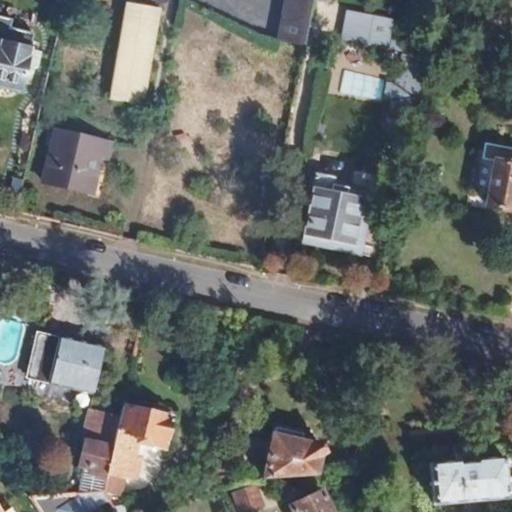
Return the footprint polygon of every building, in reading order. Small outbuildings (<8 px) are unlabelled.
[(312,4),(312,0),(285,0),(281,20),(307,26),(312,4)] [(141,108),(157,13),(127,8),(109,102),(141,108)] [(384,53),(390,25),(346,17),(341,45),(384,53)] [(305,37),(307,26),(281,20),(277,43),(303,48),(305,37)] [(15,40),(0,36),(0,87),(19,92),(25,68),(37,71),(41,53),(14,46),(15,40)] [(413,125),(422,78),(422,75),(398,70),(396,82),(391,107),(388,120),(413,125)] [(391,107),(396,82),(389,81),(384,106),(391,107)] [(107,164),(111,148),(56,134),(43,184),(88,195),(96,162),(107,164)] [(511,161),(494,159),(484,206),(509,210),(511,195),(511,161)] [(332,181),(315,177),(304,234),(351,244),(360,202),(330,195),(332,181)] [(92,393),(102,350),(38,335),(27,379),(92,393)] [(164,452),(171,420),(123,409),(120,418),(107,479),(103,493),(120,497),(124,480),(129,482),(138,446),(164,452)] [(107,479),(120,418),(98,413),(90,416),(87,416),(82,441),(83,441),(77,467),(84,468),(89,469),(88,475),(107,479)] [(317,477),(322,457),(327,452),(317,441),(311,446),(272,437),(262,482),(317,477)] [(506,476),(504,457),(430,464),(434,502),(507,495),(507,494),(506,476)] [(103,493),(107,479),(88,475),(89,469),(84,468),(78,495),(103,493)] [(257,502),(249,486),(230,494),(239,511),(257,502)] [(331,511),(320,490),(284,508),(285,511),(331,511)] [(84,511),(73,495),(50,496),(59,511),(84,511)]
